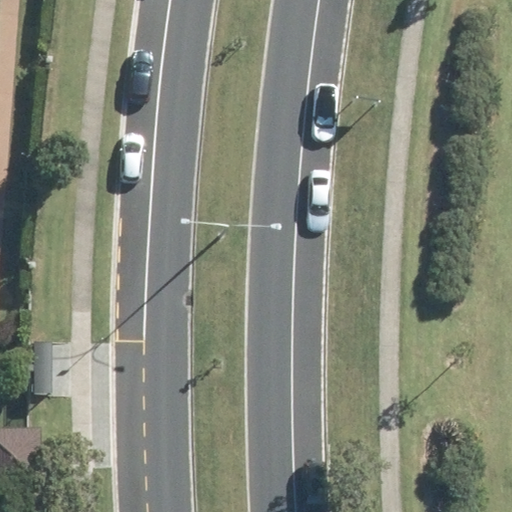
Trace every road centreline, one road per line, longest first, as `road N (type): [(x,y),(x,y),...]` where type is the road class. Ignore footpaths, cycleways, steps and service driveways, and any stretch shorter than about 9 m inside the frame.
road 1 (secondary): [(175,511),(171,379),(181,119),(200,0)]
road 2 (secondary): [(308,0),(293,95),(278,346),(281,511)]
